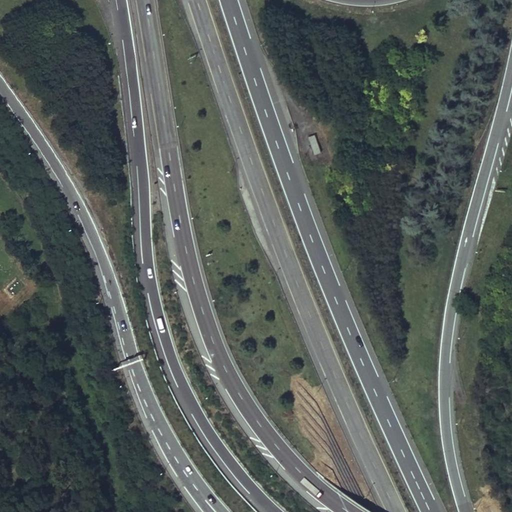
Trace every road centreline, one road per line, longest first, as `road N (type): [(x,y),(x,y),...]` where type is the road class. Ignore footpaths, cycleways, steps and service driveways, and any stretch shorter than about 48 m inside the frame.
road 1 (motorway): [(145,0),(176,205),(208,331),(272,443),(346,511)]
road 2 (motorway): [(430,511),(344,323),(229,0)]
road 3 (motorway): [(118,0),(161,331),(205,429),(274,511)]
road 4 (motorway): [(196,0),(266,203),(392,511)]
road 5 (motorway): [(0,85),(90,231),(156,416),(205,496)]
road 6 (motorway): [(464,511),(448,443),(446,348),(511,85)]
road 7 (track): [(96,511),(111,433),(33,242),(0,196)]
